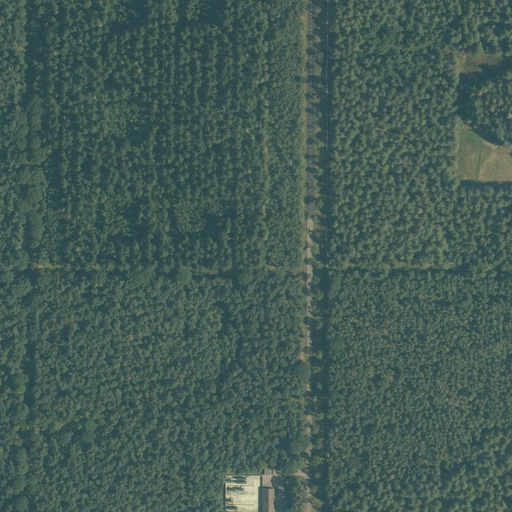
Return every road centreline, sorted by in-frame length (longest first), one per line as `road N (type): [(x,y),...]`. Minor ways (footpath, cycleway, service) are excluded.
road 1 (unclassified): [(308,511),(311,0)]
road 2 (track): [(329,50),(325,511)]
road 3 (track): [(326,270),(511,270)]
road 4 (track): [(329,50),(511,51)]
